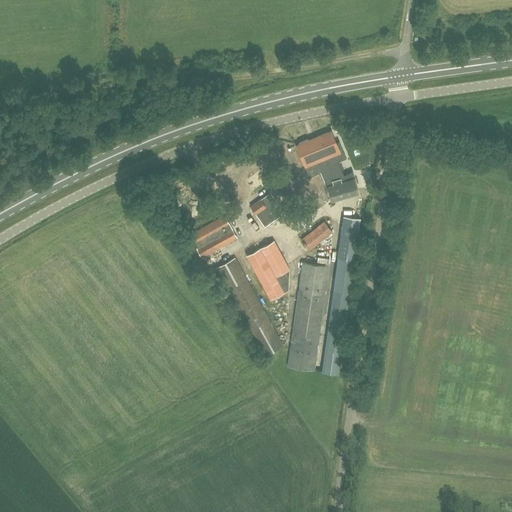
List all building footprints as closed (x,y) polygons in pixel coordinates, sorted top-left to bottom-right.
[(336,142),(331,131),(305,142),(304,140),(297,143),(306,166),(317,162),(323,177),(331,174),(332,177),(342,172),(335,154),(340,152),(339,150),(342,149),(339,141),(336,142)] [(249,182),(255,189),(270,177),(264,170),(249,182)] [(327,186),(331,197),(358,189),(354,178),(327,186)] [(265,204),(261,199),(250,207),(265,226),(282,214),(272,200),(265,204)] [(202,258),(237,238),(224,215),(189,235),(202,258)] [(335,278),(352,281),(361,218),(343,216),(335,278)] [(300,239),(308,250),(332,231),(324,221),(300,239)] [(206,264),(205,264),(192,244),(185,249),(198,269),(205,278),(212,272),(206,264)] [(260,248),(246,256),(258,278),(271,300),(285,292),(260,248)] [(235,257),(224,264),(215,268),(264,357),(283,346),(235,257)] [(314,370),(329,266),(303,262),(288,366),(314,370)]
